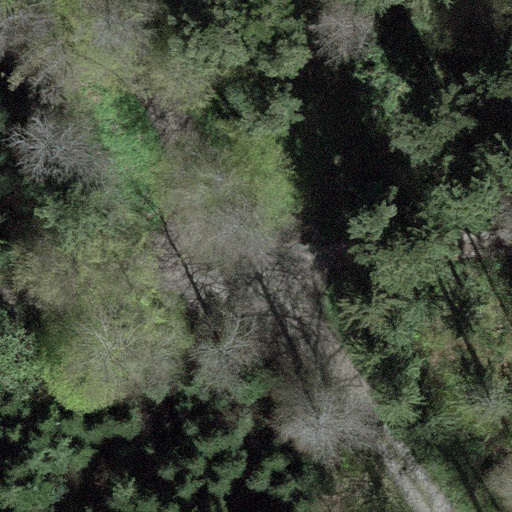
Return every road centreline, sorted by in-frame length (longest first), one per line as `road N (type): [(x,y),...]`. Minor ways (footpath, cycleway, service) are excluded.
road 1 (track): [(255,277),(106,0)]
road 2 (track): [(427,511),(255,277)]
road 3 (track): [(255,277),(511,249)]
road 4 (track): [(0,310),(255,277)]
